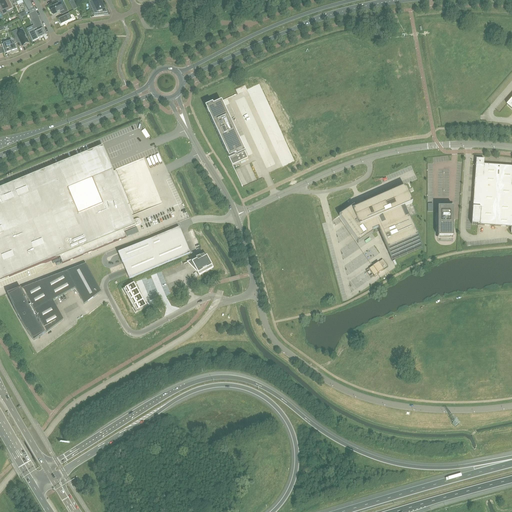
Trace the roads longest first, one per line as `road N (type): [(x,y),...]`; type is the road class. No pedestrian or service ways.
road 1 (motorway): [(511,459),(442,468),(376,458),(323,432),(269,390),(221,376),(181,387),(47,470)]
road 2 (motorway): [(52,477),(196,390),(238,387),(274,406),(295,449),(290,484),(270,511)]
road 3 (unclassified): [(253,291),(276,343),(342,389),(417,408),(511,405)]
road 4 (tertiary): [(181,80),(305,24),(407,0)]
road 5 (tertiary): [(353,0),(264,29),(178,73)]
road 6 (motorway): [(511,463),(342,511)]
road 7 (tertiary): [(0,156),(154,92)]
road 8 (tertiary): [(151,85),(0,142)]
road 9 (unclassified): [(367,158),(441,144),(511,147)]
road 10 (residential): [(249,26),(147,27),(136,9)]
road 11 (motorway): [(396,511),(511,479)]
